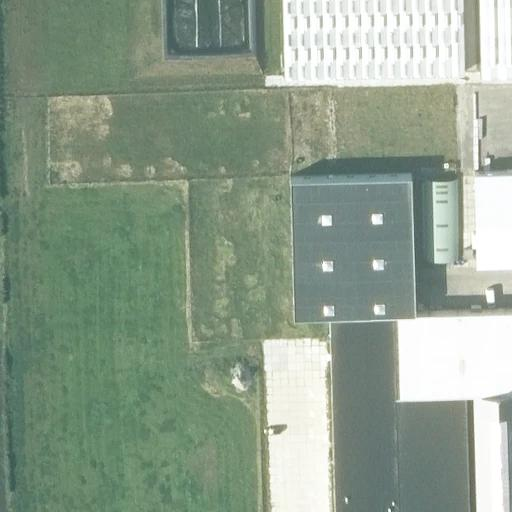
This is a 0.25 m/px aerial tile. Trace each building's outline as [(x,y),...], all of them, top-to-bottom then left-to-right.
[(283,0),(285,75),(464,70),(462,0),(283,0)] [(511,0),(479,0),(481,71),(511,70),(511,0)] [(511,170),(475,172),(478,265),(511,263),(511,170)] [(415,310),(413,173),(292,176),(292,313),(415,310)] [(457,179),(425,180),(427,260),(459,259),(457,179)] [(393,311),(329,313),(334,511),(469,511),(466,396),(511,394),(511,307),(416,311),(393,311)] [(511,511),(511,394),(466,396),(469,511),(511,511)]
